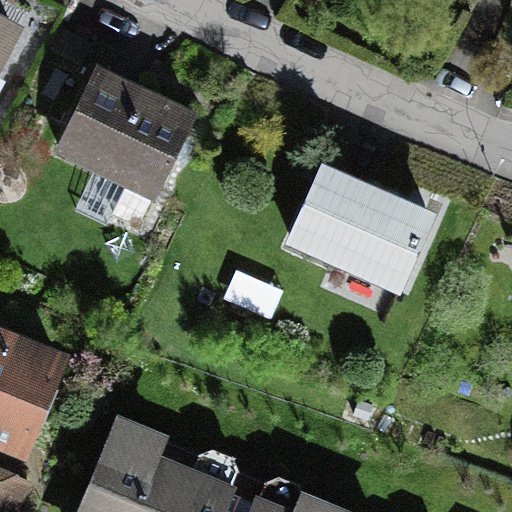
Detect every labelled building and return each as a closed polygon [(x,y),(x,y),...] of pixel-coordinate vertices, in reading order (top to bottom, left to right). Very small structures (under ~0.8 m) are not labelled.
[(0,59),(14,33),(0,24),(0,59)] [(97,71),(60,146),(105,168),(109,161),(131,171),(128,179),(154,191),(190,116),(97,71)] [(430,216),(322,168),(291,238),(332,257),(338,244),(404,274),(430,216)] [(0,437),(21,446),(57,360),(0,336),(0,437)] [(84,511),(220,511),(237,472),(121,424),(84,511)] [(0,511),(14,511),(28,481),(0,469),(0,511)] [(333,511),(263,483),(250,511),(333,511)]
